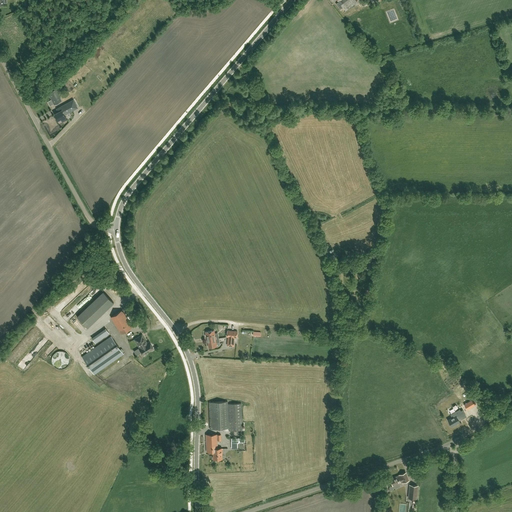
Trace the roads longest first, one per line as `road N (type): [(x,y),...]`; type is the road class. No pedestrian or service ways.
road 1 (tertiary): [(198,511),(192,367),(125,265),(116,230)]
road 2 (tertiary): [(116,230),(130,190),(293,0)]
road 3 (unclassified): [(116,230),(92,222),(0,56)]
road 4 (unclassified): [(246,511),(445,445)]
